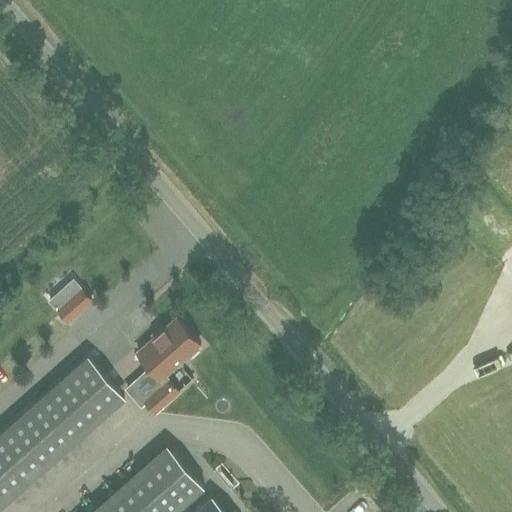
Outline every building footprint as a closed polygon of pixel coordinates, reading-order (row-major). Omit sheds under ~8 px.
[(447,256),(432,266),(444,282),(458,273),(447,256)] [(49,301),(58,311),(68,323),(94,300),(83,288),(75,278),(49,301)] [(171,291),(136,314),(145,328),(157,320),(154,315),(177,300),(171,291)] [(203,336),(181,311),(141,345),(163,370),(188,348),(192,349),(200,342),(200,338),(203,336)] [(95,352),(0,432),(0,509),(133,398),(95,352)] [(0,430),(59,381),(46,366),(0,404),(0,430)] [(175,394),(165,383),(146,400),(156,411),(175,394)] [(214,496),(208,501),(195,511),(228,511),(221,504),(214,496)]
